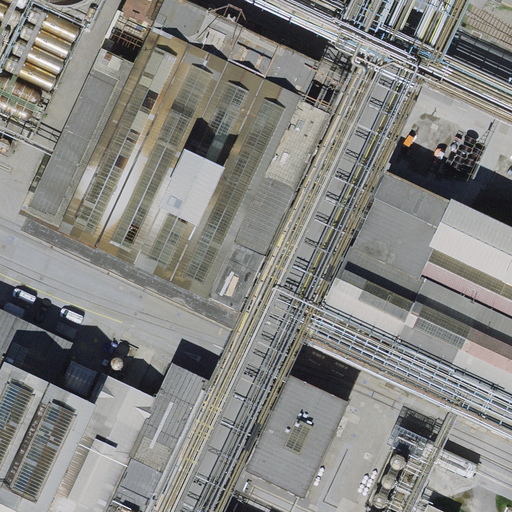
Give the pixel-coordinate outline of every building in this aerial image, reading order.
[(209,300),(298,101),(141,31),(52,230),(209,300)] [(511,240),(381,181),(326,300),(511,384),(511,240)] [(65,347),(0,315),(0,511),(44,511),(93,410),(46,388),(65,347)] [(345,402),(291,377),(249,469),(303,494),(345,402)] [(425,503),(423,511),(452,511),(453,509),(425,503)]
